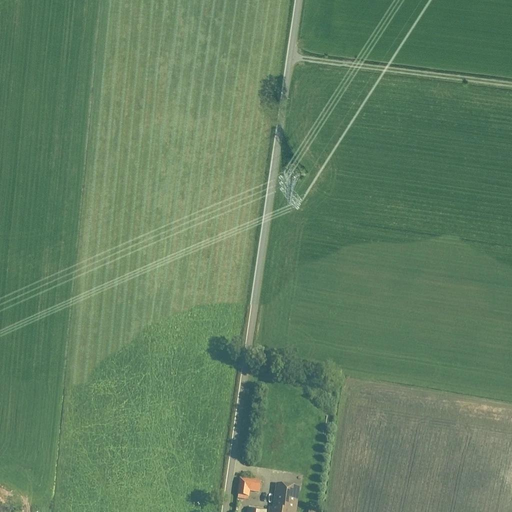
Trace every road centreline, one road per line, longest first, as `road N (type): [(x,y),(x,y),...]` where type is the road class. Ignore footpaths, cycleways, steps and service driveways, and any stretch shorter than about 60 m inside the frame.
road 1 (unclassified): [(223,511),(296,0)]
road 2 (track): [(288,56),(511,85)]
